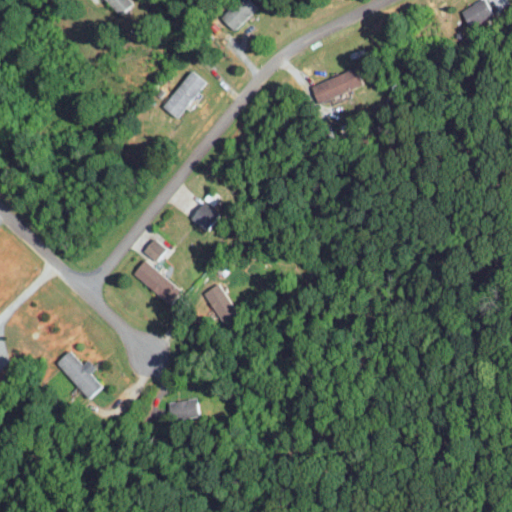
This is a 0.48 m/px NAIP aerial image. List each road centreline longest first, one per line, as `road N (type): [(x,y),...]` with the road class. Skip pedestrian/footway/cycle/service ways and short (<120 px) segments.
road 1 (residential): [(95,283),(260,68),(367,0)]
road 2 (residential): [(0,193),(272,450)]
